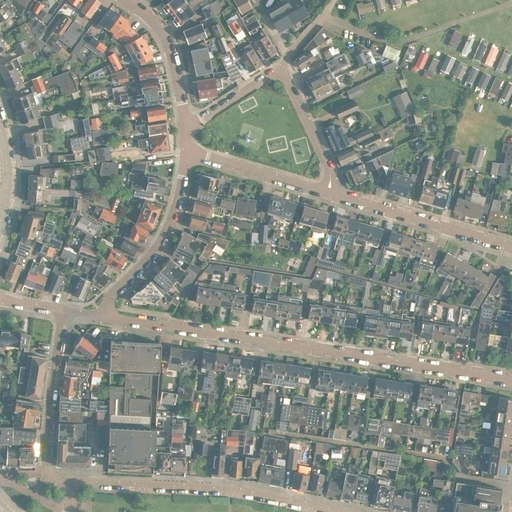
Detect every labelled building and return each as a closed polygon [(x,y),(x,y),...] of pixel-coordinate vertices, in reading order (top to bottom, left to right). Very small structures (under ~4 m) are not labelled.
[(4,4),(0,6),(0,14),(8,8),(12,5),(8,0),(6,0),(3,2),(4,4)] [(8,0),(12,5),(15,10),(19,14),(24,6),(25,6),(28,0),(8,0)] [(37,1),(34,0),(33,0),(29,8),(26,12),(29,14),(27,17),(30,19),(33,20),(42,4),(41,4),(42,3),(38,1),(37,1)] [(85,0),(78,10),(84,14),(82,17),(85,20),(88,16),(89,17),(100,2),(96,0),(85,0)] [(184,0),(161,0),(164,5),(161,7),(166,13),(169,10),(171,14),(187,3),(184,0)] [(178,24),(179,24),(194,13),(191,8),(200,0),(190,0),(187,3),(171,14),(174,18),(171,20),(175,26),(178,24)] [(203,12),(200,14),(201,16),(204,15),(206,18),(210,16),(213,14),(222,9),(216,0),(215,0),(208,4),(201,8),(203,12)] [(241,14),(252,7),(247,0),(240,0),(235,3),(241,14)] [(286,0),(287,4),(269,14),(277,28),(295,17),(297,21),(308,14),(299,0),(286,0)] [(370,0),(356,4),(358,13),(373,10),(370,0)] [(12,5),(8,8),(0,14),(0,21),(11,13),(15,10),(12,5)] [(103,26),(104,25),(109,28),(119,15),(112,10),(112,11),(108,8),(98,23),(95,27),(99,29),(101,26),(103,26)] [(42,11),(38,17),(46,23),(50,16),(42,11)] [(245,15),(240,18),(250,34),(261,27),(253,14),(247,18),(245,15)] [(125,20),(119,15),(109,28),(113,32),(112,34),(113,34),(110,38),(117,44),(122,39),(133,31),(126,25),(128,23),(125,21),(125,20)] [(59,26),(57,25),(44,42),(38,38),(35,42),(43,58),(57,52),(50,48),(55,42),(71,20),(70,20),(71,18),(68,16),(67,17),(66,16),(59,26)] [(16,20),(19,25),(24,22),(20,17),(16,20)] [(239,17),(228,24),(237,40),(245,35),(240,28),(244,25),(239,17)] [(34,41),(35,42),(46,27),(34,18),(33,20),(33,21),(30,24),(28,28),(34,41)] [(58,38),(69,47),(83,29),(79,26),(80,25),(73,20),(65,32),(63,31),(58,38)] [(17,26),(24,39),(27,44),(31,42),(34,41),(28,28),(25,24),(24,22),(19,25),(17,26)] [(202,29),(200,23),(183,30),(183,32),(182,33),(183,36),(185,37),(188,43),(209,34),(207,27),(202,29)] [(214,24),(209,26),(214,37),(222,33),(218,23),(214,24)] [(265,35),(268,33),(264,26),(258,30),(261,35),(253,39),(264,58),(275,52),(265,35)] [(305,53),(294,60),(296,61),(295,63),(296,65),(298,66),(300,68),(307,64),(310,68),(321,61),(316,54),(313,56),(309,51),(317,45),(335,34),(322,26),(310,40),(302,49),(305,53)] [(452,29),(449,45),(457,46),(460,31),(452,29)] [(129,49),(131,54),(147,46),(143,38),(142,39),(140,35),(138,36),(133,31),(122,39),(126,43),(124,44),(127,49),(129,49)] [(88,39),(84,44),(92,50),(99,41),(92,36),(90,40),(88,39)] [(461,52),(467,54),(473,38),(467,36),(461,52)] [(24,39),(14,44),(17,50),(25,45),(27,44),(24,39)] [(106,46),(99,41),(92,50),(100,56),(103,53),(104,51),(103,50),(106,46)] [(474,58),(481,60),(486,43),(478,41),(474,58)] [(34,47),(31,42),(27,44),(25,45),(28,50),(34,47)] [(50,48),(57,52),(61,47),(55,42),(50,48)] [(226,44),(220,46),(223,53),(229,51),(229,50),(226,44)] [(359,44),(356,46),(358,50),(360,49),(369,66),(386,58),(359,44)] [(395,59),(400,49),(386,44),(382,54),(395,59)] [(28,50),(25,45),(17,50),(20,55),(28,50)] [(241,50),(237,52),(239,56),(249,71),(261,64),(249,45),(246,47),(241,50)] [(491,45),(484,62),(491,65),(499,48),(491,45)] [(134,59),(132,60),(135,65),(139,63),(140,65),(154,62),(149,53),(150,53),(147,46),(131,54),(134,59)] [(191,62),(192,62),(209,59),(206,46),(195,49),(189,50),(191,56),(189,56),(189,57),(189,61),(191,62)] [(412,61),(416,49),(407,46),(403,58),(412,61)] [(229,50),(235,59),(239,56),(237,52),(234,47),(229,50)] [(332,47),(322,52),(327,61),(337,56),(332,47)] [(108,62),(109,64),(117,60),(111,49),(100,57),(103,61),(108,58),(110,61),(108,62)] [(422,72),(428,53),(419,50),(412,69),(422,72)] [(503,50),(496,66),(504,69),(511,54),(503,50)] [(229,51),(219,55),(226,71),(228,76),(231,74),(233,77),(239,73),(241,75),(240,76),(241,76),(242,75),(234,64),(229,51)] [(80,52),(77,56),(83,61),(86,57),(80,52)] [(439,68),(448,72),(455,57),(447,53),(439,68)] [(342,61),(339,55),(337,56),(327,61),(325,62),(328,68),(342,61)] [(15,57),(0,64),(0,71),(3,77),(16,71),(16,72),(21,69),(15,57)] [(434,71),(438,59),(432,57),(428,69),(434,71)] [(212,71),(209,59),(192,62),(192,63),(191,64),(190,65),(191,69),(192,69),(194,69),(195,75),(212,71)] [(117,60),(109,64),(94,71),(96,76),(103,74),(102,71),(108,68),(110,72),(114,69),(115,70),(121,67),(117,60)] [(459,60),(453,74),(461,78),(467,64),(459,60)] [(54,67),(57,73),(67,69),(64,63),(54,67)] [(154,64),(137,67),(139,79),(157,76),(154,64)] [(471,66),(466,81),(473,83),(478,68),(471,66)] [(306,78),(311,89),(313,88),(326,82),(334,78),(332,71),(330,72),(328,68),(306,78)] [(116,71),(116,72),(110,73),(112,83),(118,82),(127,80),(126,75),(130,74),(129,69),(116,71)] [(77,91),(69,70),(42,81),(46,90),(58,86),(62,96),(77,91)] [(16,72),(16,71),(3,77),(8,89),(22,83),(16,72)] [(476,85),(484,89),(490,74),(483,71),(476,85)] [(42,81),(40,75),(31,79),(33,85),(42,81)] [(488,91),(495,94),(502,79),(495,76),(488,91)] [(220,77),(213,78),(196,81),(198,97),(216,94),(215,88),(222,87),(220,77)] [(334,78),(326,82),(313,88),(318,99),(340,88),(337,83),(339,83),(336,77),(334,78)] [(140,83),(135,84),(136,89),(140,88),(142,94),(160,91),(159,84),(159,83),(158,83),(157,79),(140,83)] [(31,90),(31,92),(33,95),(46,90),(42,81),(33,85),(35,88),(31,90)] [(500,96),(508,100),(511,89),(511,83),(507,81),(500,96)] [(359,84),(358,84),(345,90),(346,91),(349,99),(362,92),(366,90),(362,84),(362,83),(359,84)] [(125,86),(111,88),(113,99),(119,98),(127,97),(125,86)] [(84,103),(90,103),(88,90),(82,91),(84,103)] [(80,97),(78,91),(70,94),(72,99),(80,97)] [(127,97),(119,98),(121,106),(135,103),(136,107),(161,102),(161,99),(161,98),(160,91),(142,94),(127,97)] [(398,103),(397,103),(399,109),(398,110),(401,117),(407,115),(406,114),(413,112),(407,99),(408,99),(405,91),(395,96),(398,103)] [(26,94),(12,98),(17,111),(30,106),(36,104),(33,95),(31,92),(26,94)] [(334,108),(338,117),(357,109),(353,100),(334,108)] [(36,104),(30,106),(17,111),(21,123),(40,116),(37,109),(41,108),(39,103),(36,104)] [(91,103),(84,104),(86,116),(93,115),(91,103)] [(147,117),(141,118),(141,122),(144,122),(148,121),(165,118),(165,117),(165,116),(165,113),(164,112),(163,106),(146,109),(147,113),(147,117)] [(139,108),(125,110),(126,116),(140,114),(139,108)] [(407,116),(409,124),(420,122),(418,112),(412,113),(407,116)] [(55,119),(54,113),(41,117),(43,123),(55,119)] [(89,119),(91,130),(101,129),(99,117),(89,119)] [(43,123),(44,128),(47,128),(57,125),(55,119),(43,123)] [(165,120),(147,123),(149,135),(167,133),(167,131),(169,130),(168,126),(166,125),(165,120)] [(141,122),(126,124),(127,133),(138,132),(138,130),(145,129),(144,122),(141,122)] [(371,134),(369,128),(346,139),(341,126),(333,129),(331,125),(324,128),(326,133),(327,135),(325,136),(328,141),(329,141),(334,150),(342,147),(343,148),(372,135),(371,134)] [(100,143),(99,137),(117,134),(117,133),(121,132),(120,126),(116,127),(116,126),(91,131),(93,144),(100,143)] [(391,133),(387,126),(371,134),(372,135),(361,140),(355,143),(357,149),(361,150),(368,146),(370,150),(378,147),(376,144),(382,141),(381,138),(391,133)] [(22,139),(24,140),(25,145),(40,143),(46,142),(44,133),(48,132),(47,128),(44,128),(36,129),(36,130),(23,133),(23,134),(22,135),(22,139)] [(147,136),(124,139),(127,153),(138,151),(137,148),(147,146),(148,152),(167,149),(166,142),(167,141),(167,138),(165,137),(165,135),(148,138),(147,136)] [(86,148),(85,136),(69,138),(71,150),(86,148)] [(421,140),(418,142),(417,141),(414,142),(415,144),(416,144),(419,151),(424,149),(421,140)] [(25,145),(27,158),(48,155),(46,142),(40,143),(25,145)] [(505,151),(511,152),(511,143),(502,142),(501,151),(505,152),(505,151)] [(96,148),(96,150),(97,161),(110,159),(108,146),(96,148)] [(341,165),(345,163),(348,170),(364,162),(372,159),(369,152),(360,156),(358,151),(355,153),(352,146),(336,154),(333,156),(337,166),(341,165)] [(449,148),(445,159),(454,162),(458,151),(449,148)] [(389,163),(393,149),(372,159),(364,162),(368,171),(381,165),(388,167),(389,163)] [(483,151),(475,149),(471,164),(479,166),(483,151)] [(95,161),(94,150),(87,151),(89,162),(95,161)] [(511,164),(511,152),(505,151),(505,152),(503,163),(511,164)] [(432,159),(425,158),(420,176),(426,178),(432,159)] [(118,163),(101,161),(99,174),(116,176),(118,163)] [(132,163),(131,172),(143,174),(144,164),(145,161),(132,163)] [(370,174),(368,171),(364,162),(348,170),(341,173),(347,187),(358,182),(360,182),(360,181),(367,178),(372,179),(370,174)] [(499,163),(493,163),(490,177),(491,177),(496,178),(497,175),(499,163)] [(450,166),(446,180),(455,183),(457,177),(460,168),(460,166),(455,164),(454,166),(453,166),(453,167),(450,166)] [(71,166),(71,173),(82,172),(82,167),(82,165),(71,166)] [(28,174),(28,187),(49,189),(49,183),(44,183),(44,175),(54,176),(54,167),(40,168),(40,175),(28,174)] [(465,170),(465,169),(460,168),(457,177),(455,183),(460,185),(464,172),(466,173),(467,170),(465,170)] [(387,190),(404,195),(409,197),(412,188),(416,175),(410,173),(411,173),(410,177),(393,172),(387,190)] [(199,174),(196,186),(198,186),(216,190),(218,186),(220,179),(199,174)] [(154,178),(154,177),(142,175),(140,185),(130,184),(129,188),(145,190),(162,192),(163,191),(164,191),(165,190),(165,186),(165,185),(164,185),(164,180),(154,178)] [(424,180),(418,199),(430,203),(435,188),(438,178),(431,176),(430,182),(424,180)] [(382,187),(388,189),(390,179),(385,177),(382,187)] [(496,178),(491,177),(488,186),(493,188),(496,178)] [(430,203),(443,206),(447,192),(440,190),(443,180),(438,178),(435,188),(430,203)] [(70,189),(80,189),(80,182),(71,181),(70,189)] [(237,185),(228,183),(228,187),(220,185),(219,191),(236,195),(237,189),(236,189),(237,185)] [(214,196),(216,190),(198,186),(195,198),(217,203),(218,198),(214,196)] [(49,189),(28,187),(27,200),(43,201),(43,193),(48,193),(49,189)] [(152,200),(155,192),(134,189),(133,195),(152,200)] [(465,213),(464,215),(474,218),(474,216),(479,217),(483,206),(488,208),(491,195),(486,193),(485,196),(472,192),(470,197),(469,201),(465,213)] [(114,193),(111,201),(121,205),(122,201),(118,199),(120,195),(114,193)] [(272,196),(270,196),(266,211),(273,213),(272,218),(277,219),(279,215),(283,199),(277,198),(278,196),(272,194),(272,196)] [(121,205),(111,201),(95,195),(92,202),(114,211),(115,207),(119,208),(121,205)] [(453,209),(465,213),(469,201),(470,197),(465,195),(463,200),(456,197),(453,209)] [(242,198),(237,197),(234,214),(253,216),(256,200),(248,199),(248,196),(243,196),(242,198)] [(81,198),(73,197),(72,208),(80,209),(81,200),(81,198)] [(220,207),(231,210),(234,200),(222,197),(220,207)] [(295,203),(283,199),(279,215),(277,219),(282,221),(284,216),(291,218),(295,203)] [(489,211),(496,212),(498,200),(497,200),(493,199),(489,211)] [(79,213),(83,215),(89,203),(81,200),(80,209),(79,213)] [(144,200),(140,211),(157,218),(159,211),(158,211),(160,206),(144,200)] [(209,204),(195,201),(192,212),(210,217),(212,211),(208,210),(209,204)] [(303,205),(298,220),(311,224),(315,209),(303,205)] [(116,215),(115,214),(102,208),(99,207),(94,216),(112,225),(116,215)] [(72,208),(67,222),(74,226),(79,213),(80,209),(72,208)] [(328,212),(315,209),(311,224),(310,228),(311,230),(313,231),(317,232),(320,232),(322,232),(326,233),(328,225),(325,223),(328,212)] [(25,215),(23,220),(35,223),(37,218),(38,218),(42,219),(43,213),(28,210),(28,211),(27,215),(25,215)] [(157,218),(140,211),(135,222),(151,228),(153,223),(154,224),(157,218)] [(497,229),(504,231),(507,213),(496,212),(489,211),(486,222),(498,224),(497,229)] [(83,215),(79,213),(74,226),(97,238),(101,225),(83,215)] [(336,215),(335,215),(329,235),(337,237),(333,249),(338,250),(341,238),(347,218),(342,217),(342,215),(341,215),(338,214),(337,214),(336,215)] [(210,228),(211,226),(212,220),(191,215),(191,217),(189,218),(188,221),(189,222),(188,227),(210,232),(211,228),(210,228)] [(249,223),(228,218),(227,224),(228,224),(248,229),(249,223)] [(359,221),(347,218),(341,238),(353,242),(359,221)] [(43,226),(35,223),(23,220),(19,234),(23,235),(20,242),(32,246),(35,240),(39,230),(41,231),(43,226)] [(215,227),(214,231),(225,234),(228,224),(227,224),(212,220),(211,226),(215,227)] [(364,245),(365,243),(370,225),(359,221),(353,242),(364,245)] [(147,232),(148,230),(134,223),(130,231),(125,229),(122,237),(124,238),(129,241),(131,237),(142,243),(145,237),(146,237),(148,233),(147,232)] [(382,228),(370,225),(365,243),(377,247),(382,228)] [(35,240),(39,242),(42,243),(43,243),(45,244),(50,233),(41,231),(39,230),(35,240)] [(259,231),(251,230),(250,246),(258,247),(259,231)] [(90,241),(92,237),(81,231),(77,238),(95,247),(97,244),(90,241)] [(396,253),(397,249),(402,234),(390,231),(385,245),(386,245),(385,249),(396,253)] [(179,241),(178,243),(194,251),(200,240),(195,238),(183,232),(181,237),(180,237),(178,241),(179,241)] [(229,241),(198,232),(195,238),(200,240),(207,243),(200,254),(206,257),(211,250),(220,255),(229,241)] [(272,239),(270,243),(276,245),(278,238),(279,234),(274,232),(272,239)] [(413,238),(402,234),(397,249),(396,253),(407,256),(409,252),(413,238)] [(100,240),(112,247),(113,244),(102,238),(100,240)] [(120,244),(117,242),(114,246),(131,255),(137,246),(129,241),(124,238),(120,244)] [(278,238),(276,245),(287,248),(289,241),(278,238)] [(420,256),(425,241),(413,238),(409,252),(420,256)] [(43,243),(42,243),(39,242),(35,240),(32,246),(29,253),(29,254),(34,255),(34,254),(38,256),(38,255),(43,243)] [(19,264),(21,265),(20,267),(24,268),(29,254),(29,253),(32,246),(20,242),(19,241),(15,251),(18,253),(14,262),(19,264)] [(78,253),(86,256),(94,260),(97,252),(91,250),(92,246),(82,241),(78,253)] [(299,244),(289,241),(287,248),(297,251),(299,244)] [(436,245),(425,241),(420,256),(428,258),(426,263),(434,265),(442,248),(436,246),(436,245)] [(45,244),(43,243),(38,255),(43,257),(48,245),(45,244)] [(194,251),(178,243),(177,245),(176,245),(174,249),(175,249),(172,255),(188,263),(189,263),(189,262),(194,251)] [(269,245),(261,243),(260,249),(268,251),(269,245)] [(52,261),(57,249),(48,245),(43,257),(47,258),(46,259),(52,261)] [(322,247),(315,245),(312,255),(318,257),(319,258),(322,247)] [(67,263),(68,260),(73,262),(76,254),(63,248),(59,256),(64,258),(63,261),(67,263)] [(379,250),(375,248),(370,263),(368,262),(365,270),(373,272),(375,264),(379,250)] [(110,249),(104,260),(119,268),(120,267),(122,267),(124,264),(123,262),(125,257),(110,249)] [(379,250),(375,264),(380,266),(384,251),(379,250)] [(449,271),(456,258),(445,252),(438,265),(449,271)] [(92,276),(94,273),(94,272),(98,261),(94,260),(86,256),(78,253),(72,268),(81,271),(87,274),(92,276)] [(311,255),(310,255),(302,274),(309,276),(315,263),(318,258),(318,257),(312,255),(311,255)] [(333,268),(334,262),(319,258),(318,257),(318,258),(315,263),(333,268)] [(163,266),(161,268),(175,280),(182,272),(183,270),(169,258),(166,263),(165,262),(162,265),(163,266)] [(466,264),(456,258),(449,271),(459,277),(466,264)] [(21,265),(19,264),(14,262),(10,260),(4,276),(15,281),(17,274),(20,267),(21,265)] [(37,276),(39,272),(35,271),(39,263),(33,260),(30,268),(29,268),(23,284),(22,287),(27,289),(28,286),(32,288),(35,282),(33,281),(36,275),(37,276)] [(94,272),(94,273),(92,276),(91,279),(89,283),(99,289),(95,294),(97,295),(101,291),(100,289),(108,282),(107,280),(109,276),(102,272),(104,269),(106,270),(109,265),(99,260),(98,261),(94,272)] [(333,268),(345,271),(346,267),(347,263),(335,260),(334,262),(333,268)] [(196,273),(201,268),(189,262),(189,263),(188,263),(186,267),(196,273)] [(39,263),(35,271),(39,272),(37,276),(36,275),(33,281),(35,282),(32,288),(35,289),(34,291),(39,293),(40,291),(47,275),(41,273),(44,265),(39,263)] [(209,263),(202,271),(211,273),(213,264),(209,263)] [(225,266),(213,264),(211,273),(223,275),(225,266)] [(477,270),(466,264),(459,277),(465,281),(464,283),(468,286),(469,283),(477,270)] [(54,265),(52,271),(45,288),(50,290),(50,292),(53,293),(55,292),(56,293),(60,283),(63,284),(66,277),(58,274),(60,268),(54,265)] [(193,279),(196,273),(186,267),(183,270),(182,272),(186,275),(193,279)] [(236,267),(236,272),(235,274),(240,275),(241,272),(247,273),(246,280),(251,280),(253,270),(236,267)] [(157,281),(155,283),(160,287),(165,292),(166,290),(167,290),(173,283),(175,284),(177,281),(175,280),(161,268),(160,269),(159,268),(156,272),(157,273),(153,278),(157,281)] [(316,270),(310,281),(324,284),(325,276),(326,270),(319,268),(317,268),(316,270)] [(258,282),(258,279),(268,280),(269,272),(253,270),(251,280),(251,281),(258,282)] [(335,278),(336,272),(326,270),(325,276),(335,278)] [(477,270),(469,283),(480,289),(478,294),(476,293),(469,306),(476,308),(485,292),(495,276),(489,273),(487,276),(477,270)] [(415,274),(405,271),(402,282),(411,285),(415,274)] [(269,284),(279,286),(281,274),(271,273),(269,284)] [(83,298),(89,283),(91,279),(92,276),(87,274),(84,279),(79,277),(75,286),(72,292),(72,294),(83,298)] [(186,275),(180,285),(186,289),(193,279),(186,275)] [(349,282),(357,284),(358,278),(350,276),(350,280),(349,282)] [(401,279),(391,276),(388,283),(398,286),(401,279)] [(446,277),(442,283),(435,296),(442,298),(450,284),(449,284),(452,280),(446,276),(446,277)] [(498,277),(489,292),(496,296),(504,281),(498,277)] [(152,302),(154,302),(162,295),(157,290),(160,287),(155,283),(151,280),(150,281),(149,281),(145,286),(142,286),(142,289),(138,292),(137,291),(129,298),(130,301),(144,302),(145,301),(148,301),(150,303),(152,302)] [(195,300),(194,301),(206,303),(209,288),(209,283),(197,281),(195,281),(185,298),(195,300)] [(210,282),(209,283),(209,288),(206,303),(219,305),(221,290),(222,284),(210,282)] [(219,305),(230,306),(233,291),(234,285),(222,284),(221,290),(219,305)] [(234,285),(233,291),(230,306),(230,310),(242,312),(243,302),(245,303),(247,295),(245,294),(245,293),(237,292),(238,286),(234,285)] [(160,287),(157,290),(162,295),(165,297),(164,299),(169,302),(172,297),(167,293),(167,294),(165,292),(160,287)] [(415,300),(413,313),(418,314),(421,296),(405,291),(404,298),(415,300)] [(459,292),(454,301),(458,303),(462,297),(463,294),(459,292)] [(250,312),(262,314),(265,299),(257,298),(258,295),(253,294),(250,312)] [(266,294),(265,299),(262,314),(274,316),(277,301),(269,300),(270,295),(266,294)] [(274,316),(286,318),(289,303),(290,295),(278,294),(277,301),(274,316)] [(481,305),(480,307),(491,309),(492,302),(493,302),(494,298),(487,294),(481,305)] [(422,315),(426,316),(429,298),(421,296),(418,314),(422,315)] [(306,318),(318,320),(321,305),(314,304),(314,301),(309,300),(306,318)] [(321,305),(318,320),(330,322),(333,303),(321,301),(321,305)] [(300,305),(289,303),(286,318),(298,320),(300,305)] [(342,324),(345,309),(345,305),(333,303),(330,322),(342,324)] [(349,309),(345,309),(342,324),(355,326),(357,307),(350,306),(349,309)] [(468,309),(460,307),(458,320),(462,321),(463,314),(467,314),(468,309)] [(491,309),(480,307),(479,318),(491,320),(491,315),(490,315),(491,309)] [(377,310),(376,316),(374,331),(374,334),(374,335),(385,337),(386,333),(388,318),(389,314),(389,313),(382,312),(382,309),(378,308),(377,310)] [(361,334),(374,335),(374,334),(374,331),(376,316),(377,310),(370,309),(369,315),(364,315),(361,334)] [(511,311),(511,312),(497,310),(496,315),(510,317),(509,324),(511,324),(511,311)] [(386,333),(398,335),(400,320),(393,319),(394,314),(389,314),(388,318),(386,333)] [(422,315),(418,336),(431,338),(433,323),(433,321),(434,317),(426,316),(422,315)] [(401,320),(400,320),(398,335),(410,337),(412,322),(401,320)] [(478,320),(474,348),(486,350),(487,344),(486,344),(487,338),(488,338),(488,333),(488,327),(489,327),(490,322),(478,320)] [(431,338),(442,339),(445,324),(445,322),(433,321),(433,323),(431,338)] [(442,339),(454,341),(457,326),(449,325),(450,323),(445,322),(445,324),(442,339)] [(457,324),(457,326),(454,341),(467,343),(469,328),(461,327),(461,325),(457,324)] [(0,328),(0,346),(5,347),(6,340),(10,341),(9,346),(24,347),(23,351),(27,351),(28,344),(29,335),(24,335),(24,332),(23,332),(23,330),(17,330),(17,331),(15,331),(15,332),(2,330),(2,329),(0,328)] [(87,356),(90,358),(109,361),(110,341),(110,337),(102,337),(101,348),(98,347),(81,336),(74,347),(76,348),(71,355),(85,358),(87,356)] [(503,349),(505,349),(511,350),(511,337),(507,336),(507,341),(504,341),(503,349)] [(109,424),(109,425),(108,430),(108,436),(108,442),(108,448),(107,461),(107,472),(153,474),(155,430),(155,428),(149,428),(150,399),(129,398),(129,387),(149,388),(150,373),(158,373),(159,361),(160,347),(160,343),(110,341),(109,361),(109,365),(108,370),(124,371),(124,387),(108,386),(109,405),(109,412),(109,424)] [(175,362),(174,370),(179,371),(179,363),(182,346),(177,346),(177,347),(170,346),(170,348),(160,347),(159,361),(167,362),(168,361),(175,362)] [(187,347),(182,346),(179,363),(179,371),(183,372),(184,364),(191,365),(194,350),(186,349),(187,347)] [(208,372),(207,376),(204,376),(201,391),(209,392),(213,367),(215,351),(215,352),(208,351),(208,350),(203,349),(203,350),(200,366),(201,366),(201,367),(205,368),(208,372)] [(220,352),(215,351),(213,367),(218,368),(217,369),(225,370),(228,353),(227,353),(227,354),(220,353),(220,352)] [(232,355),(232,354),(228,353),(225,370),(224,376),(236,378),(240,355),(239,356),(232,355)] [(21,388),(19,388),(18,394),(25,395),(25,396),(34,397),(38,398),(39,398),(39,397),(41,385),(42,384),(41,384),(44,372),(44,371),(43,371),(45,359),(46,359),(46,358),(45,358),(32,356),(27,355),(25,367),(19,366),(17,382),(22,383),(21,388)] [(245,356),(240,355),(236,378),(241,379),(242,373),(250,374),(252,358),(245,357),(245,356)] [(261,385),(261,382),(269,383),(270,376),(272,360),(272,361),(265,360),(265,359),(260,358),(260,359),(256,384),(261,385)] [(64,368),(63,375),(68,375),(91,379),(92,370),(93,363),(65,359),(64,368)] [(278,361),(272,360),(270,376),(269,383),(282,385),(283,379),(282,379),(285,362),(285,363),(277,362),(278,361)] [(290,364),(290,363),(285,362),(282,379),(283,379),(282,385),(294,387),(295,380),(297,364),(297,365),(290,364)] [(108,372),(108,370),(109,365),(95,363),(94,370),(100,371),(108,372)] [(302,365),(297,364),(295,380),(299,381),(299,382),(307,383),(310,367),(302,366),(302,365)] [(327,392),(327,391),(330,369),(330,370),(323,369),(323,368),(318,367),(318,368),(314,390),(327,392)] [(335,370),(330,369),(327,391),(332,392),(333,387),(340,388),(342,371),(342,372),(335,371),(335,370)] [(90,396),(96,396),(97,390),(98,390),(100,371),(94,370),(92,370),(91,379),(89,389),(91,390),(90,396)] [(352,392),(352,390),(355,373),(354,374),(347,373),(347,372),(342,371),(340,388),(339,390),(340,390),(352,392)] [(355,373),(352,390),(352,392),(357,393),(358,391),(365,392),(367,376),(359,375),(360,374),(355,373)] [(68,375),(63,375),(60,394),(79,397),(88,398),(89,389),(91,379),(68,375)] [(387,379),(375,377),(372,395),(384,397),(385,394),(387,379)] [(399,381),(387,379),(385,394),(384,397),(389,398),(396,399),(397,396),(399,381)] [(409,398),(411,383),(399,381),(397,396),(396,399),(401,400),(401,397),(409,398)] [(428,401),(431,386),(419,384),(416,399),(415,406),(427,408),(428,401)] [(182,385),(182,387),(178,386),(177,397),(191,399),(192,389),(193,389),(187,388),(187,385),(182,385)] [(443,388),(431,386),(428,401),(440,403),(443,388)] [(455,390),(443,388),(440,403),(440,408),(445,409),(446,404),(453,405),(455,390)] [(161,391),(160,402),(166,403),(166,402),(174,404),(176,393),(161,391)] [(480,394),(463,391),(462,391),(460,404),(466,405),(478,407),(480,394)] [(59,398),(59,410),(79,411),(79,400),(79,399),(79,397),(60,394),(60,398),(59,398)] [(250,398),(233,396),(232,407),(231,412),(247,415),(250,398)] [(511,398),(498,396),(496,409),(511,411),(511,398)] [(102,412),(102,411),(109,412),(109,405),(102,405),(103,401),(96,400),(96,398),(90,398),(90,400),(89,400),(89,408),(94,408),(94,411),(97,411),(102,412)] [(17,399),(16,399),(14,410),(15,410),(13,422),(14,422),(30,425),(31,425),(32,424),(31,424),(33,413),(35,413),(35,414),(36,414),(36,413),(38,404),(38,403),(37,402),(37,403),(33,402),(17,399)] [(260,408),(260,411),(265,412),(266,401),(261,400),(261,403),(255,402),(254,407),(260,408)] [(280,414),(279,420),(288,422),(291,405),(286,404),(282,403),(280,414)] [(291,405),(288,422),(305,424),(306,418),(308,406),(301,405),(301,406),(291,405)] [(306,418),(305,424),(321,427),(322,421),(324,410),(324,408),(313,407),(308,406),(306,418)] [(494,422),(511,424),(511,416),(511,411),(496,409),(490,408),(488,420),(490,421),(494,422)] [(250,409),(247,429),(254,430),(258,410),(250,409)] [(79,411),(59,410),(58,419),(80,421),(80,416),(89,416),(89,411),(81,411),(79,411)] [(109,424),(109,412),(102,411),(102,412),(97,411),(97,424),(109,424)] [(341,420),(340,428),(346,429),(348,414),(344,413),(342,420),(341,420)] [(348,414),(346,429),(347,429),(347,428),(363,431),(365,416),(359,415),(348,414)] [(381,420),(369,418),(366,433),(378,434),(379,431),(381,420)] [(169,447),(169,453),(178,454),(178,451),(184,451),(184,448),(185,445),(185,444),(181,444),(182,419),(175,419),(171,419),(170,446),(170,448),(169,447)] [(390,437),(391,433),(393,422),(381,420),(379,431),(381,431),(381,436),(384,436),(390,437)] [(487,428),(486,433),(494,434),(509,437),(511,424),(494,422),(490,421),(489,428),(487,428)] [(393,422),(391,433),(406,435),(407,424),(402,423),(393,422)] [(73,435),(73,429),(73,423),(58,423),(57,439),(73,439),(73,435)] [(200,438),(202,425),(194,424),(192,437),(200,438)] [(411,436),(423,438),(425,426),(409,424),(407,435),(411,436)] [(0,443),(11,443),(11,441),(12,426),(0,426),(0,443)] [(12,426),(11,441),(19,441),(33,443),(34,443),(35,429),(12,426)] [(436,428),(425,426),(423,438),(435,440),(436,428)] [(441,441),(447,441),(449,430),(436,428),(435,440),(441,441)] [(449,428),(449,430),(447,441),(441,441),(440,444),(450,446),(453,428),(449,428)] [(227,429),(226,442),(226,444),(243,446),(243,443),(244,438),(245,430),(227,429)] [(252,431),(245,430),(244,438),(243,443),(251,444),(252,431)] [(493,439),(492,447),(507,449),(509,437),(494,434),(493,439)] [(260,449),(273,451),(275,437),(263,435),(260,449)] [(389,447),(390,437),(384,436),(382,446),(389,447)] [(275,437),(273,451),(277,452),(284,453),(287,440),(275,437)] [(377,445),(378,438),(370,437),(368,443),(377,445)] [(79,446),(79,450),(71,450),(71,441),(73,441),(73,439),(57,439),(56,463),(58,465),(89,466),(90,447),(79,446)] [(19,441),(11,441),(11,443),(0,443),(0,453),(4,458),(6,458),(5,465),(19,465),(19,441)] [(33,450),(33,443),(19,441),(19,465),(34,465),(34,450),(33,450)] [(226,444),(226,442),(220,441),(220,449),(213,448),(212,457),(211,457),(209,458),(209,461),(210,463),(212,463),(211,473),(222,475),(222,474),(223,474),(226,444)] [(314,451),(321,452),(329,454),(330,444),(316,441),(314,451)] [(206,454),(207,443),(198,442),(197,453),(206,454)] [(312,450),(313,443),(306,442),(305,449),(312,450)] [(460,445),(458,454),(464,455),(470,456),(472,445),(460,443),(460,445)] [(343,454),(341,454),(341,445),(331,444),(330,460),(343,460),(343,454)] [(167,470),(168,470),(169,453),(169,447),(170,448),(170,446),(155,446),(153,469),(155,469),(155,470),(167,471),(167,470)] [(348,457),(358,459),(360,449),(350,447),(348,457)] [(505,462),(507,449),(492,447),(491,454),(484,453),(483,458),(488,459),(505,462)] [(298,449),(290,449),(288,469),(296,470),(298,449)] [(178,454),(169,453),(168,470),(168,471),(173,472),(173,470),(184,471),(185,455),(185,451),(184,451),(178,451),(178,454)] [(272,465),(271,467),(268,483),(280,485),(284,465),(285,460),(276,458),(277,452),(273,451),(271,457),(273,457),(272,465)] [(311,471),(306,492),(311,493),(311,490),(320,492),(324,474),(316,473),(317,469),(319,469),(321,452),(314,451),(311,471)] [(399,455),(378,451),(377,459),(384,460),(383,467),(396,470),(399,455)] [(260,465),(257,480),(268,483),(271,467),(265,466),(266,461),(263,460),(265,453),(260,452),(260,465)] [(458,454),(452,453),(451,461),(460,473),(468,475),(468,470),(463,463),(464,455),(458,454)] [(230,456),(230,459),(228,475),(240,476),(242,460),(237,460),(237,457),(230,456)] [(377,457),(370,456),(367,473),(373,474),(377,457)] [(247,480),(257,481),(257,480),(259,458),(244,457),(242,476),(247,476),(247,480)] [(435,460),(423,458),(421,466),(434,468),(435,460)] [(503,474),(505,462),(488,459),(483,458),(480,477),(493,478),(494,473),(503,474)] [(442,479),(439,479),(440,475),(441,475),(441,471),(447,467),(443,462),(435,460),(434,468),(431,485),(441,486),(442,479)] [(357,466),(349,464),(347,470),(348,470),(342,498),(351,500),(351,498),(356,474),(357,468),(356,468),(357,466)] [(405,467),(398,465),(396,474),(404,476),(405,467)] [(334,477),(342,479),(343,472),(335,470),(334,477)] [(308,474),(294,471),(291,487),(305,490),(308,474)] [(366,476),(356,474),(351,498),(361,500),(361,502),(367,503),(372,478),(366,476)] [(329,476),(325,494),(339,497),(343,479),(342,479),(334,477),(329,476)] [(392,479),(375,476),(369,503),(370,503),(370,501),(380,503),(379,505),(388,507),(394,480),(392,480),(392,479)] [(453,481),(442,479),(441,486),(440,490),(439,498),(435,511),(446,511),(449,501),(449,500),(453,481)] [(455,481),(450,511),(496,511),(498,508),(501,489),(482,486),(455,481)] [(392,493),(393,493),(390,508),(406,511),(408,511),(411,498),(414,499),(416,493),(393,488),(392,493)] [(418,494),(414,511),(415,511),(425,511),(429,495),(425,494),(426,490),(425,488),(421,488),(419,489),(418,494)] [(430,494),(429,495),(425,511),(435,511),(439,498),(434,497),(435,491),(430,490),(430,494)]
